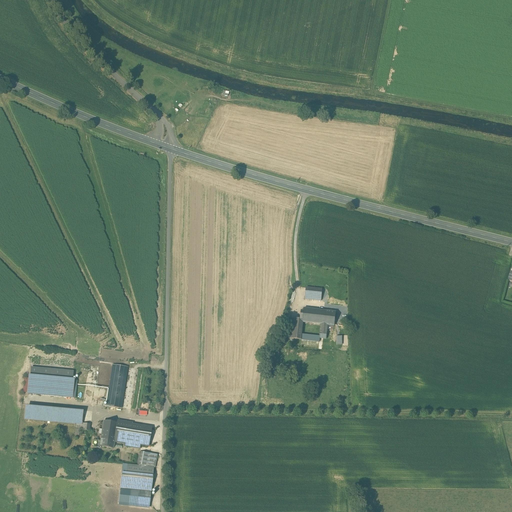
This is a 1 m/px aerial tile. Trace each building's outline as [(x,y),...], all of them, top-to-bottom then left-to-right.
[(322,289),(306,288),(305,299),(321,301),(322,289)] [(319,310),(304,308),(303,319),(291,318),(290,321),(324,324),(325,319),(318,318),(319,310)] [(331,310),(328,310),(328,311),(319,310),(318,318),(325,319),(324,324),(328,325),(334,326),(336,312),(331,312),(331,310)] [(324,324),(290,321),(288,338),(319,342),(320,338),(326,339),(328,325),(324,324)] [(128,367),(112,365),(111,371),(127,373),(128,367)] [(27,394),(75,398),(77,379),(73,379),(73,372),(31,369),(30,375),(28,375),(27,394)] [(127,373),(111,371),(106,406),(121,408),(127,373)] [(82,424),(83,411),(26,406),(25,419),(82,424)] [(117,423),(104,421),(101,438),(114,439),(117,423)] [(151,428),(117,422),(117,423),(114,439),(114,440),(125,442),(124,446),(140,449),(141,445),(148,446),(151,428)] [(114,439),(101,438),(101,442),(100,447),(113,448),(114,440),(114,439)] [(153,454),(140,452),(137,466),(138,466),(143,467),(148,467),(150,468),(153,454)] [(150,468),(148,467),(143,467),(138,466),(137,466),(133,466),(133,465),(132,466),(128,465),(125,489),(126,489),(130,490),(131,490),(135,490),(136,490),(138,490),(140,491),(141,491),(145,491),(146,491),(150,492),(151,492),(153,468),(150,468)] [(145,491),(141,491),(140,491),(138,490),(138,491),(137,504),(149,506),(151,492),(150,492),(146,491),(145,491)]
